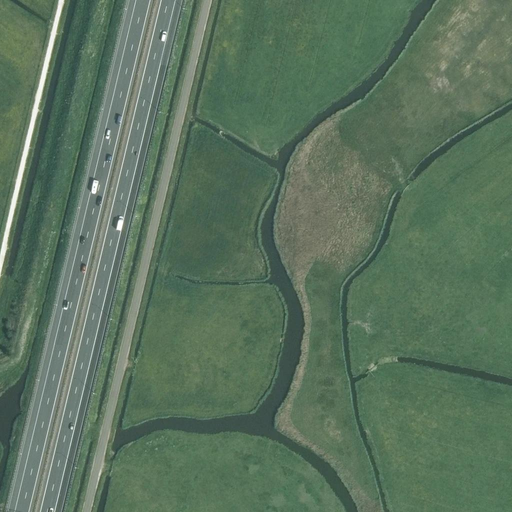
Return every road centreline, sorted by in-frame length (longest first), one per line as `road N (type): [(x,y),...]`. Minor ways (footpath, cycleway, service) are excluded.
road 1 (motorway): [(138,0),(16,511)]
road 2 (motorway): [(49,511),(170,0)]
road 3 (unclassified): [(87,511),(207,0)]
